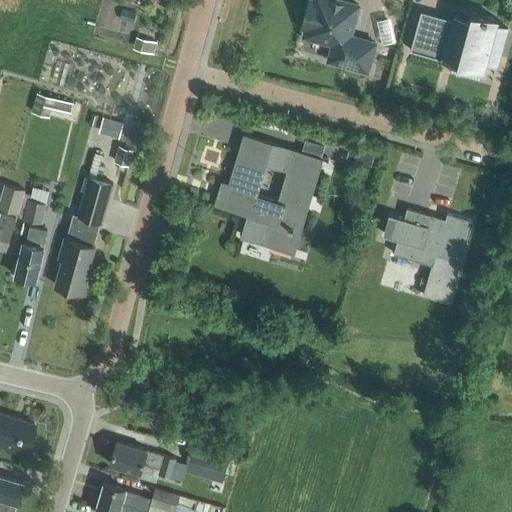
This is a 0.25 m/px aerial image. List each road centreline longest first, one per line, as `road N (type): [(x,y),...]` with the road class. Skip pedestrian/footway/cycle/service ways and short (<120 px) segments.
road 1 (unclassified): [(187,72),(107,359),(77,393)]
road 2 (residential): [(187,72),(511,158)]
road 3 (unclassified): [(55,511),(84,416),(77,393)]
